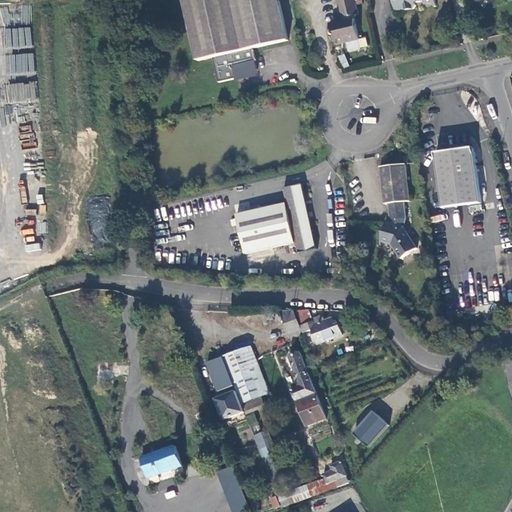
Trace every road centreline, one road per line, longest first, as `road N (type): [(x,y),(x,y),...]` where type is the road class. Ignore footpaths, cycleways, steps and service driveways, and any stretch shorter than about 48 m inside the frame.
road 1 (unclassified): [(43,287),(93,278),(345,297),(375,309),(422,355),(442,362),(511,335)]
road 2 (unclassified): [(381,100),(352,87),(334,99),(330,118),(339,135),(357,142),(376,134),(385,114)]
